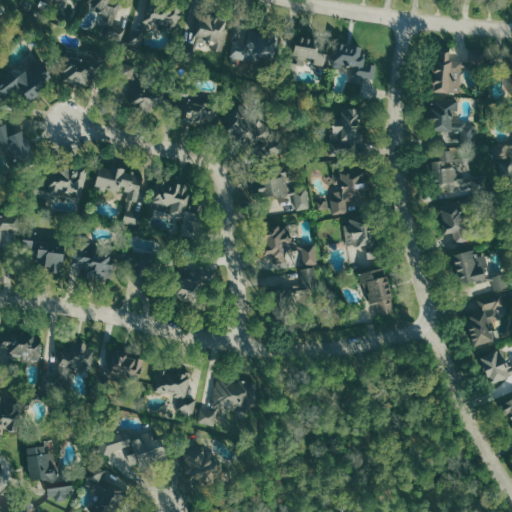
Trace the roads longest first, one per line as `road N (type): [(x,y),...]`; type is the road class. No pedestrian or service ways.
road 1 (tertiary): [(511,487),(466,413),(413,250),(398,87),(408,19)]
road 2 (tertiary): [(0,295),(288,350),(347,346),(432,324)]
road 3 (residential): [(237,340),(235,227),(222,172),(194,151),(69,126)]
road 4 (tertiary): [(305,0),(511,29)]
